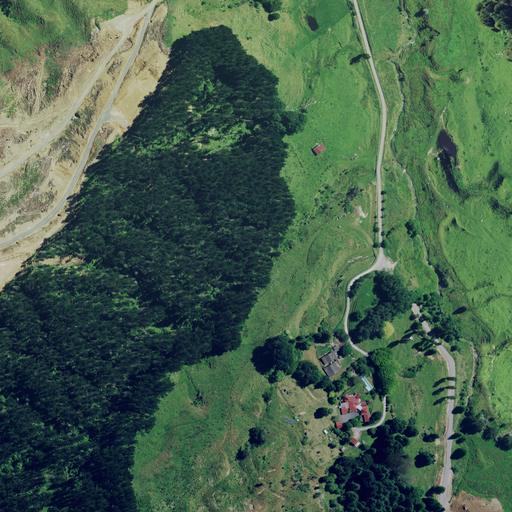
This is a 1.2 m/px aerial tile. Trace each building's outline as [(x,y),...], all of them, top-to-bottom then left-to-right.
[(325,150),(321,144),(313,149),(317,155),(325,150)] [(339,350),(336,346),(333,348),(334,350),(321,358),(325,365),(336,358),(333,354),(339,350)] [(339,371),(334,362),(324,368),(329,378),(339,371)] [(349,409),(349,412),(356,411),(355,408),(357,408),(360,411),(360,416),(363,415),(363,418),(361,418),(361,422),(364,422),(368,422),(370,421),(369,413),(368,413),(368,412),(367,412),(366,401),(360,402),(360,403),(358,404),(357,399),(360,396),(359,396),(360,395),(357,393),(357,394),(356,393),(353,396),(348,397),(344,394),(341,399),(345,401),(345,403),(340,403),(341,410),(341,413),(341,415),(349,414),(348,409),(349,409)] [(360,443),(351,437),(348,441),(356,447),(360,443)]
